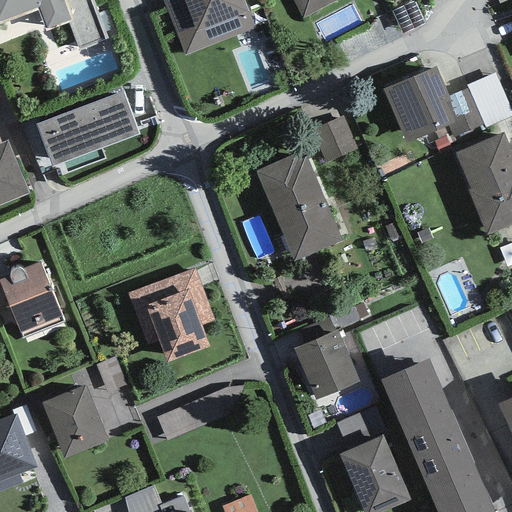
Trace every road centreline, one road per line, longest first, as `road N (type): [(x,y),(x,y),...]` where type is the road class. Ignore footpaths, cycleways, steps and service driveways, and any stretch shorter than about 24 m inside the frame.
road 1 (residential): [(179,144),(327,511)]
road 2 (residential): [(179,144),(469,8)]
road 3 (residential): [(0,223),(179,144)]
road 4 (residential): [(127,0),(179,144)]
